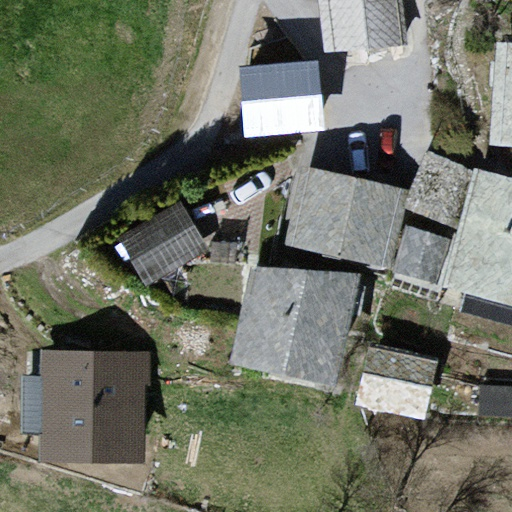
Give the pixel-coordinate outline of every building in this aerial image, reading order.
[(396,0),(322,0),(328,52),(401,45),(396,0)] [(311,64),(248,70),(253,131),(316,125),(311,64)] [(403,276),(417,202),(321,184),(307,259),(403,276)] [(511,190),(497,187),(471,304),(511,312),(511,190)] [(126,247),(147,282),(199,251),(178,216),(126,247)] [(382,291),(276,280),(264,386),(370,398),(382,291)] [(141,461),(144,356),(45,353),(41,458),(141,461)] [(400,373),(394,421),(451,428),(457,381),(400,373)]
